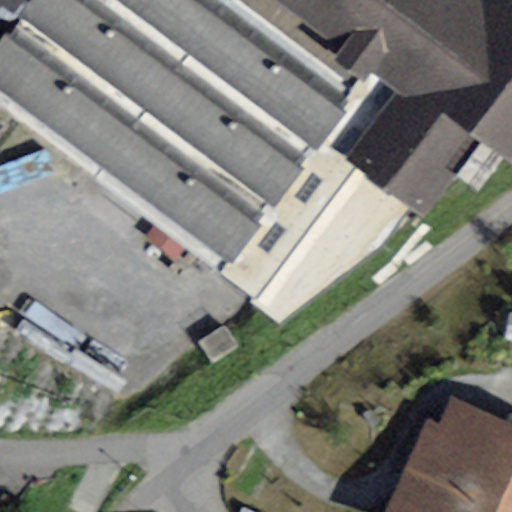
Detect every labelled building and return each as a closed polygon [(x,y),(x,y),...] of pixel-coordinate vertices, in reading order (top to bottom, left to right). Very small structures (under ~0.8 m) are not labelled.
[(234,0),(36,0),(0,47),(0,103),(221,270),(354,93),(356,91),(234,0)] [(234,0),(356,91),(424,0),(234,0)] [(467,0),(424,0),(356,91),(354,93),(365,101),(353,117),(378,136),(362,156),(419,199),(476,124),(503,145),(511,138),(511,0),(479,0),(475,6),(467,0)] [(349,173),(254,298),(280,317),(377,243),(401,213),(349,173)] [(147,369),(108,398),(129,426),(167,396),(147,369)] [(429,433),(394,511),(511,511),(511,435),(456,413),(444,440),(429,433)]
